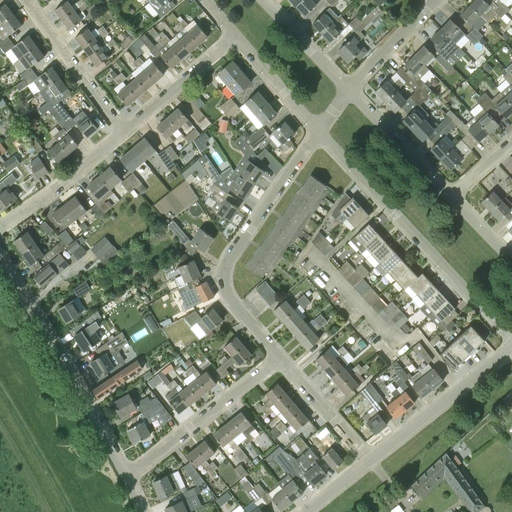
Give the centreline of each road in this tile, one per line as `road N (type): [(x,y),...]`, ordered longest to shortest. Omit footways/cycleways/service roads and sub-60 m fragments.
road 1 (residential): [(511,338),(320,132)]
road 2 (residential): [(279,357),(232,301),(228,259),(320,132)]
road 3 (residential): [(130,475),(0,261)]
road 4 (residential): [(130,475),(279,357)]
road 5 (tertiary): [(369,460),(511,346)]
road 6 (residential): [(0,227),(129,128)]
road 7 (residential): [(129,128),(30,0)]
road 8 (residential): [(450,196),(349,89)]
road 9 (residential): [(129,128),(236,37)]
road 10 (residential): [(369,460),(279,357)]
road 11 (residential): [(320,132),(236,37)]
road 12 (residential): [(349,89),(436,0)]
road 13 (residential): [(349,89),(264,0)]
